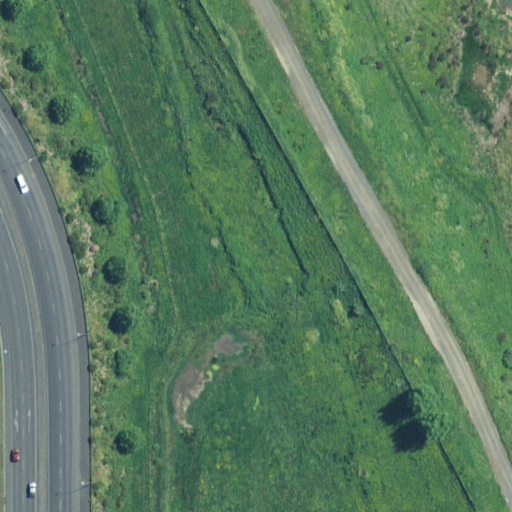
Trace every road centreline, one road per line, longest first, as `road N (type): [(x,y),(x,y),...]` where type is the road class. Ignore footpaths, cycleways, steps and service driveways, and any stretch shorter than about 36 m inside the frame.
road 1 (secondary): [(0,146),(49,279),(61,511)]
road 2 (secondary): [(23,511),(22,367),(0,245)]
